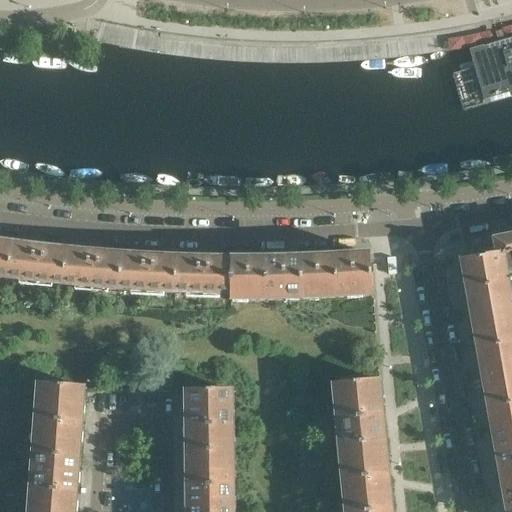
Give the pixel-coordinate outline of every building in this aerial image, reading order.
[(511,45),(477,55),(488,93),(511,86),(511,45)] [(511,236),(493,240),(497,256),(463,262),(465,276),(464,278),(466,291),(505,284),(503,273),(511,271),(511,236)] [(0,278),(8,279),(13,244),(0,241),(0,278)] [(63,286),(67,250),(39,247),(13,244),(8,279),(36,283),(63,286)] [(119,291),(122,255),(94,253),(67,250),(63,286),(91,289),(119,291)] [(373,297),(370,254),(350,256),(330,257),(301,258),(302,301),(323,300),(343,299),(373,297)] [(175,294),(176,258),(149,257),(122,255),(119,291),(175,294)] [(231,295),(232,259),(213,259),(195,259),(176,258),(175,294),(203,295),(231,295)] [(302,301),(301,258),(271,259),(251,259),(232,259),(231,295),(231,302),(251,302),(272,302),(302,301)] [(511,300),(511,294),(506,295),(505,284),(466,291),(468,304),(471,305),(476,335),(474,337),(477,350),(511,343),(511,300)] [(511,343),(477,350),(479,363),(481,364),(487,394),(485,396),(487,409),(511,404),(511,343)] [(386,441),(380,381),(333,385),(339,446),(386,441)] [(80,458),(85,390),(85,388),(38,385),(33,455),(80,458)] [(233,452),(232,391),(186,392),(186,452),(233,452)] [(511,404),(487,409),(490,422),(492,423),(498,453),(496,455),(498,468),(511,465),(511,404)] [(379,511),(392,511),(388,463),(386,441),(339,446),(345,511),(379,511)] [(233,511),(233,452),(186,452),(187,511),(233,511)] [(76,511),(78,491),(80,458),(33,455),(29,511),(76,511)] [(511,511),(511,465),(498,468),(500,481),(503,482),(508,511),(511,511)]
